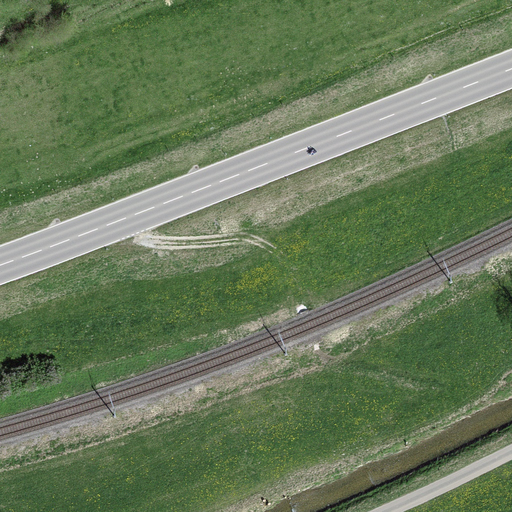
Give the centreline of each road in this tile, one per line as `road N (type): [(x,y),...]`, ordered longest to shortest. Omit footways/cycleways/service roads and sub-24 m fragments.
road 1 (primary): [(0,265),(511,70)]
road 2 (unclassified): [(511,452),(388,511)]
